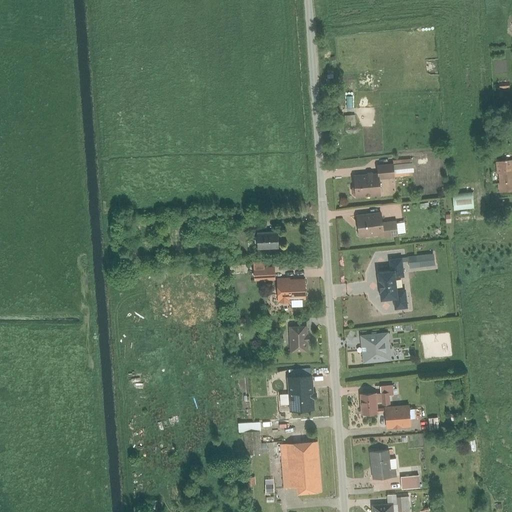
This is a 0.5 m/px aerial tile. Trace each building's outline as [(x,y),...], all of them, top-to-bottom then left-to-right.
[(511,158),(499,160),(503,192),(511,191),(511,158)] [(414,162),(396,164),(398,176),(415,175),(414,162)] [(398,176),(396,164),(381,165),(382,174),(382,178),(398,176)] [(382,174),(356,176),(358,196),(383,193),(382,178),(382,174)] [(477,192),(457,194),(458,209),(478,207),(477,192)] [(386,212),(360,215),(362,235),(389,232),(387,222),(386,212)] [(389,236),(401,235),(399,220),(387,222),(389,232),(389,236)] [(284,230),(261,232),(262,247),(285,245),(284,230)] [(412,267),(436,264),(435,253),(410,256),(412,265),(412,267)] [(405,257),(392,259),(393,270),(401,269),(402,276),(408,275),(407,266),(405,257)] [(279,267),(264,268),(265,280),(279,279),(279,267)] [(393,270),(379,272),(383,299),(397,297),(405,296),(404,289),(402,276),(401,269),(393,270)] [(308,278),(279,280),(280,301),(310,299),(308,278)] [(398,308),(411,307),(409,288),(404,289),(405,296),(397,297),(398,308)] [(310,350),(309,325),(292,326),(294,351),(310,350)] [(389,330),(360,333),(363,361),(392,358),(389,330)] [(314,408),(312,375),(287,377),(289,410),(314,408)] [(381,403),(391,403),(390,391),(380,391),(381,400),(381,403)] [(375,392),(359,393),(360,413),(376,412),(376,401),(375,392)] [(409,404),(383,406),(384,426),(410,424),(409,404)] [(437,426),(437,417),(428,416),(428,426),(437,426)] [(258,430),(243,431),(245,453),(260,452),(259,442),(258,430)] [(268,451),(267,441),(259,442),(260,452),(268,451)] [(323,490),(319,441),(285,444),(289,486),(298,486),(298,492),(323,490)] [(388,449),(369,451),(372,477),(396,475),(395,467),(389,467),(388,449)] [(418,474),(399,476),(400,488),(419,486),(418,474)] [(392,503),(391,511),(404,511),(411,511),(410,495),(395,496),(395,502),(392,503)] [(391,511),(392,503),(370,503),(370,511),(391,511)]
